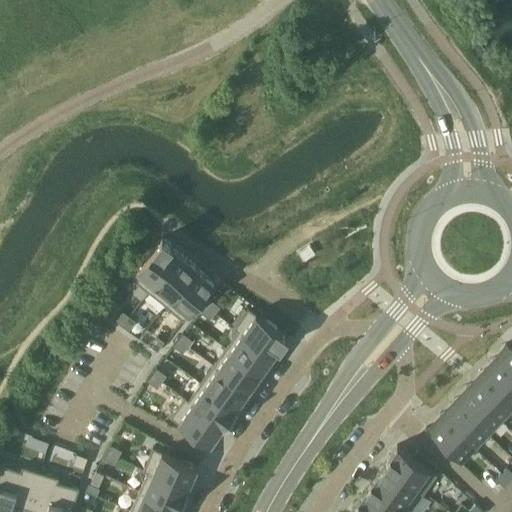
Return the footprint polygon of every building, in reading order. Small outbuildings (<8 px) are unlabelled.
[(162,237),(130,275),(148,290),(179,253),(173,247),(174,246),(162,237)] [(179,253),(148,290),(166,305),(197,267),(179,253)] [(197,267),(166,305),(184,319),(215,282),(197,267)] [(211,298),(206,304),(215,312),(220,305),(211,298)] [(206,304),(201,310),(210,318),(215,312),(206,304)] [(248,306),(234,326),(237,329),(239,327),(274,352),(279,346),(280,347),(289,335),(248,306)] [(123,310),(116,319),(122,324),(129,314),(123,310)] [(129,314),(122,324),(129,329),(136,319),(129,314)] [(237,329),(226,345),(261,371),(274,352),(239,327),(237,329)] [(183,332),(178,338),(188,345),(193,339),(183,332)] [(158,335),(151,345),(158,350),(164,340),(158,335)] [(178,338),(173,344),(183,351),(188,345),(178,338)] [(226,345),(213,363),(248,389),(261,371),(226,345)] [(511,348),(511,347),(497,362),(511,375),(511,348)] [(511,375),(497,362),(484,376),(511,402),(511,375)] [(213,363),(200,382),(235,407),(236,406),(248,389),(213,363)] [(157,367),(152,373),(162,380),(167,374),(157,367)] [(152,373),(148,380),(157,387),(162,380),(152,373)] [(511,402),(484,376),(471,389),(502,419),(511,407),(511,402)] [(188,398),(187,400),(223,425),(224,426),(238,406),(236,406),(235,407),(200,382),(188,398)] [(471,389),(457,403),(488,433),(502,419),(471,389)] [(184,395),(170,415),(209,443),(223,425),(187,400),(188,398),(184,395)] [(457,403),(444,417),(475,447),(488,433),(457,403)] [(444,417),(430,432),(461,461),(475,447),(444,417)] [(45,451),(48,442),(39,438),(35,447),(45,451)] [(111,443),(108,450),(118,456),(122,449),(111,443)] [(397,444),(384,463),(424,491),(437,473),(429,467),(397,444)] [(153,446),(143,468),(147,470),(148,468),(188,486),(197,465),(153,446)] [(108,450),(104,457),(114,463),(118,456),(108,450)] [(77,452),(73,463),(83,467),(88,456),(77,452)] [(0,462),(0,511),(9,511),(13,503),(29,508),(40,470),(22,465),(21,469),(0,462)] [(384,463),(371,480),(411,509),(424,491),(384,463)] [(510,480),(511,477),(511,470),(507,466),(501,472),(510,480)] [(147,470),(139,489),(179,506),(178,508),(179,508),(189,487),(188,486),(148,468),(147,470)] [(40,470),(29,508),(42,511),(71,511),(79,487),(57,480),(59,476),(40,470)] [(496,478),(505,486),(510,480),(501,472),(496,478)] [(371,480),(359,498),(378,511),(408,511),(411,509),(371,480)] [(89,482),(86,489),(97,494),(100,487),(89,482)] [(139,489),(130,509),(135,511),(176,511),(178,508),(179,506),(139,489)] [(378,511),(359,498),(348,511),(378,511)] [(482,511),(484,510),(475,502),(469,508),(473,511),(482,511)]
